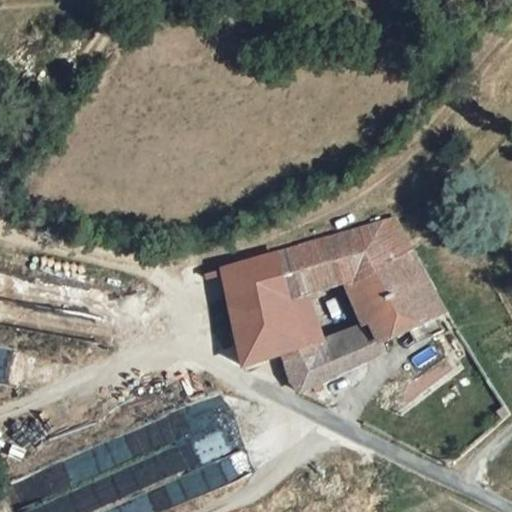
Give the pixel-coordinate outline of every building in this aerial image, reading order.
[(306,344),(298,308),(316,302),(351,290),(369,325),(382,345),(452,317),(400,221),(220,265),(231,303),(240,343),(243,367),(281,353),(306,344)] [(0,324),(103,342),(112,292),(0,272),(0,324)] [(306,344),(324,338),(316,302),(298,308),(306,344)] [(369,325),(350,330),(359,348),(369,367),(391,359),(382,345),(369,325)] [(290,374),(359,348),(350,330),(328,336),(324,338),(306,344),(281,353),(290,374)] [(369,367),(359,348),(290,374),(302,393),(369,367)] [(169,511),(216,496),(203,461),(231,451),(213,404),(2,480),(12,509),(52,494),(58,511),(169,511)]
